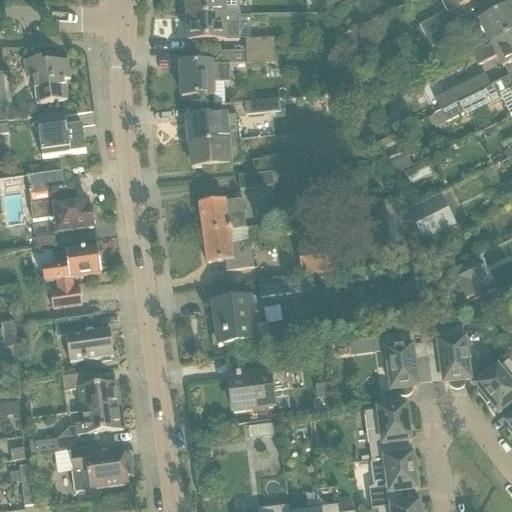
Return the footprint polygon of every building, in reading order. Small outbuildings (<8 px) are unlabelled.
[(183,0),(184,6),(188,6),(188,17),(237,16),(239,16),(239,0),(183,0)] [(350,0),(337,0),(343,11),(354,7),(350,0)] [(440,0),(447,14),(474,0),(440,0)] [(511,35),(511,9),(511,7),(480,23),(492,45),(511,35)] [(426,37),(446,27),(441,15),(420,26),(426,37)] [(188,29),(188,42),(188,43),(238,42),(238,40),(238,18),(237,16),(188,17),(188,29)] [(457,22),(446,27),(426,37),(431,48),(462,33),(457,22)] [(511,35),(492,45),(473,55),(478,66),(497,56),(503,68),(511,63),(511,35)] [(245,53),(275,52),(274,39),(245,40),(245,53)] [(275,52),(245,53),(245,65),(275,65),(275,63),(275,55),(275,52)] [(70,81),(67,62),(42,65),(41,60),(25,62),(27,78),(32,77),(34,92),(39,91),(41,106),(67,103),(64,81),(70,81)] [(184,65),(180,65),(181,78),(181,79),(182,79),(182,98),(182,99),(212,98),(212,97),(211,97),(211,84),(224,84),(230,84),(229,66),(221,66),(211,66),(211,65),(184,65)] [(511,75),(490,87),(441,112),(446,123),(463,115),(465,118),(501,100),(499,96),(509,91),(511,96),(511,75)] [(484,76),(463,86),(435,100),(441,112),(490,87),(484,76)] [(280,113),(279,102),(246,105),(247,116),(280,113)] [(65,115),(37,119),(42,159),(86,154),(83,132),(82,127),(67,129),(65,115)] [(240,141),(238,127),(237,116),(187,121),(190,145),(240,141)] [(7,122),(0,123),(0,136),(8,136),(7,122)] [(398,123),(391,127),(395,135),(403,131),(398,123)] [(240,141),(190,145),(192,170),(242,165),(242,155),(240,141)] [(386,161),(393,177),(412,168),(405,152),(386,161)] [(305,156),(253,163),(254,176),(271,174),(307,170),(305,156)] [(254,176),(238,177),(240,191),(273,187),(271,174),(254,176)] [(440,196),(408,212),(423,242),(456,226),(440,196)] [(242,201),(236,202),(225,203),(225,202),(199,206),(203,235),(229,232),(246,230),(242,201)] [(54,203),(31,206),(33,222),(56,219),(58,233),(93,229),(93,226),(95,224),(94,216),(92,215),(91,212),(89,212),(88,203),(55,208),(54,203)] [(405,206),(381,209),(389,266),(406,264),(429,261),(420,241),(403,243),(401,224),(412,222),(405,206)] [(231,247),(229,232),(203,235),(207,265),(226,262),(227,273),(254,270),(251,250),(246,245),(231,247)] [(53,234),(34,237),(35,248),(55,246),(53,234)] [(333,244),(298,249),(301,275),(337,271),(336,269),(334,246),(333,244)] [(53,256),(55,269),(42,271),(44,284),(56,282),(57,293),(51,293),(53,311),(82,307),(79,290),(74,291),(72,280),(102,276),(98,250),(53,256)] [(477,263),(443,280),(456,305),(477,295),(471,283),(484,277),(477,263)] [(288,280),(259,284),(261,299),(290,295),(288,280)] [(312,280),(300,282),(302,293),(314,292),(312,280)] [(237,301),(212,305),(217,336),(213,336),(215,347),(218,347),(218,348),(244,344),(269,341),(267,325),(253,327),(251,314),(257,313),(255,299),(237,301)] [(111,363),(111,359),(114,359),(110,331),(89,334),(86,318),(55,323),(57,339),(67,338),(70,365),(103,360),(103,364),(111,363)] [(15,323),(2,325),(3,337),(16,336),(15,323)] [(462,328),(423,333),(427,360),(440,358),(444,385),(449,384),(450,388),(453,390),(456,391),(459,391),(462,389),(464,386),(465,382),(469,382),(466,360),(470,359),(468,344),(464,344),(462,328)] [(309,346),(307,333),(282,336),(284,350),(309,346)] [(427,360),(423,333),(384,338),(387,355),(383,355),(385,371),(389,370),(392,392),(396,391),(398,395),(400,397),(404,398),(407,398),(410,396),(412,393),(412,389),(417,389),(413,362),(427,360)] [(16,336),(3,337),(5,349),(18,348),(16,336)] [(346,345),(333,347),(335,359),(348,357),(346,345)] [(511,365),(509,361),(476,387),(479,391),(476,393),(487,405),(489,403),(498,414),(509,406),(511,409),(511,365)] [(486,364),(477,372),(484,380),(493,372),(486,364)] [(234,414),(274,409),(272,393),(289,391),(287,373),(241,379),(241,377),(236,378),(237,379),(230,380),(234,414)] [(83,413),(120,408),(117,385),(92,388),(90,374),(62,378),(64,393),(80,391),(83,413)] [(326,386),(315,387),(316,400),(328,399),(326,386)] [(18,404),(0,405),(0,417),(0,419),(19,417),(18,404)] [(83,413),(84,425),(76,426),(76,429),(69,429),(56,443),(58,454),(71,453),(100,449),(98,434),(123,431),(120,408),(83,413)] [(398,459),(398,458),(396,445),(410,443),(408,428),(412,428),(410,412),(406,413),(406,408),(364,414),(371,463),(398,459)] [(273,425),(260,427),(262,439),(275,437),(273,425)] [(38,443),(29,445),(31,458),(40,457),(38,443)] [(108,448),(100,449),(71,453),(74,474),(72,474),(75,495),(129,487),(127,479),(133,478),(131,457),(109,460),(108,448)] [(25,461),(24,450),(11,451),(13,463),(25,461)] [(371,463),(374,487),(368,490),(371,511),(374,511),(377,511),(405,507),(404,507),(403,493),(416,491),(415,477),(418,476),(416,461),(412,461),(412,457),(398,458),(398,459),(371,463)] [(21,479),(33,478),(32,467),(19,468),(21,479)] [(37,507),(33,478),(21,479),(24,508),(37,507)]
